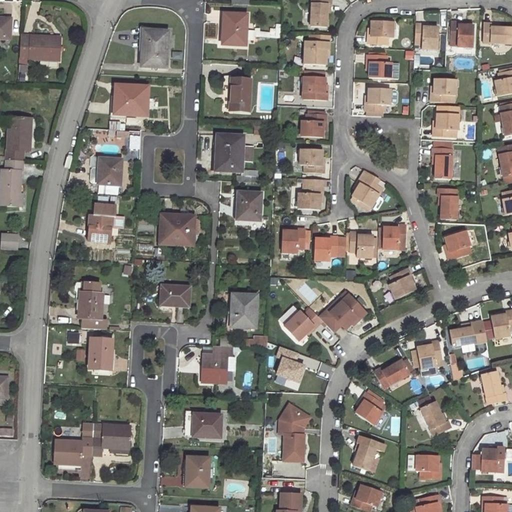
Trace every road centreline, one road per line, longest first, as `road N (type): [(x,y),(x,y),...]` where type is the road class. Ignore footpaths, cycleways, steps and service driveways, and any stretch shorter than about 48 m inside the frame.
road 1 (residential): [(111,0),(52,188),(30,342)]
road 2 (residential): [(447,303),(376,338),(340,372),(328,403),(324,511)]
road 3 (residential): [(478,0),(356,12),(348,26),(343,121)]
road 4 (residential): [(168,166),(189,132),(196,13),(187,1),(173,0)]
road 5 (residential): [(30,342),(26,489)]
road 6 (residential): [(154,363),(147,493)]
road 7 (residential): [(407,187),(409,124),(343,121)]
road 8 (residential): [(407,187),(447,303)]
road 9 (residential): [(511,414),(491,419),(463,455),(462,511)]
road 10 (residential): [(147,493),(26,489)]
